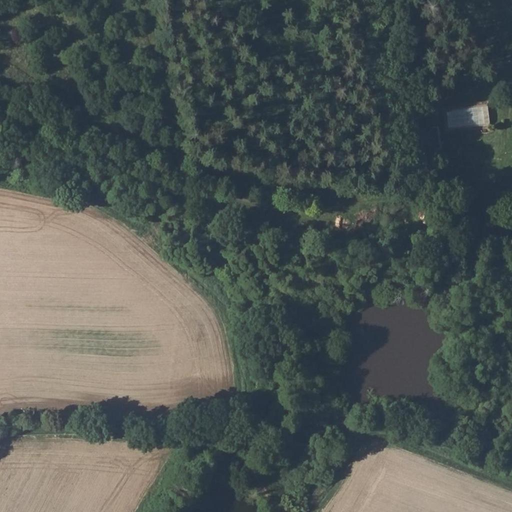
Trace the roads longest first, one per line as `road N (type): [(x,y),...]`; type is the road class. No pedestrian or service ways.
road 1 (track): [(0,433),(101,430),(214,445),(276,511)]
road 2 (track): [(309,511),(369,442),(395,443),(511,484)]
